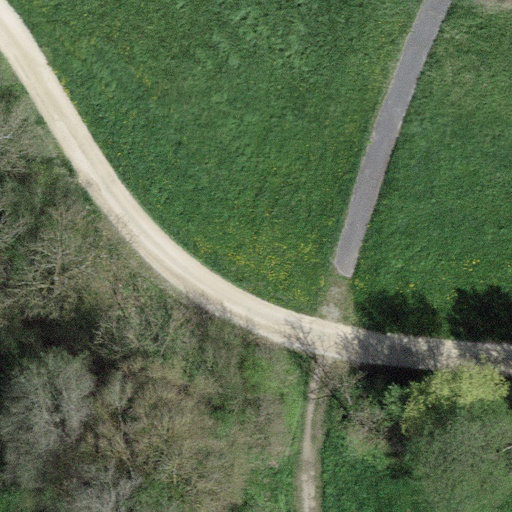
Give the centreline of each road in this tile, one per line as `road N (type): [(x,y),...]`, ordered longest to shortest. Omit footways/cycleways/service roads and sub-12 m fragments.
road 1 (track): [(0,77),(138,294),(323,347),(511,371)]
road 2 (track): [(433,0),(392,95),(349,237),(307,449),(310,511)]
